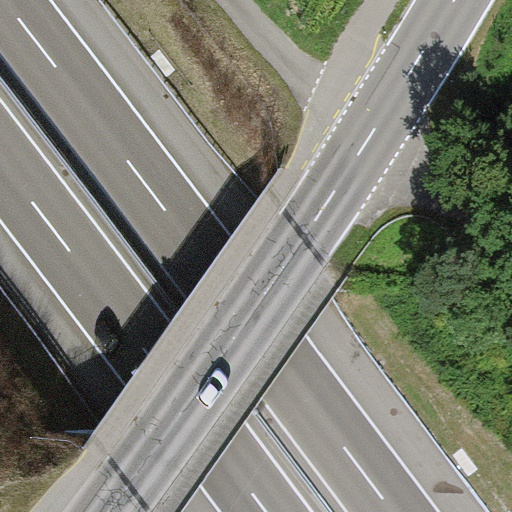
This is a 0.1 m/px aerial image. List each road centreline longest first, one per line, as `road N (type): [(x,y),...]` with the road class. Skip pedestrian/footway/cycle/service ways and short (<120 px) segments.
road 1 (motorway): [(392,511),(5,0)]
road 2 (tertiary): [(449,0),(374,135),(109,511)]
road 3 (motorway): [(0,159),(269,511)]
road 4 (track): [(374,135),(327,99),(237,0)]
road 5 (track): [(374,135),(511,257)]
